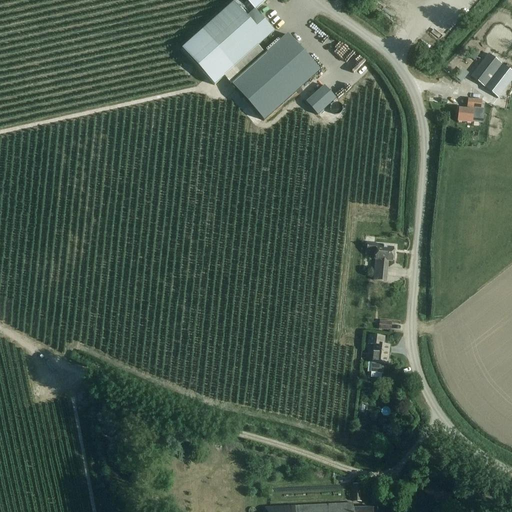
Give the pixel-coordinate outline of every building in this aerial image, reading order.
[(214,86),(273,34),(275,33),(256,11),(267,0),(238,0),(235,3),(182,50),(214,86)] [(444,20),(436,32),(442,36),(450,24),(444,20)] [(264,122),(320,71),(288,35),(232,86),(264,122)] [(490,54),(471,77),(485,88),(498,99),(511,82),(511,71),(504,65),(490,54)] [(343,55),(340,61),(357,69),(360,64),(343,55)] [(325,87),(306,103),(318,116),(336,99),(325,87)] [(458,109),(457,122),(472,124),(472,123),(483,124),(484,110),(481,110),(481,101),(464,99),(463,110),(458,109)] [(367,252),(376,253),(373,281),(387,283),(390,261),(394,262),(395,249),(384,248),(384,245),(368,243),(367,252)] [(391,331),(392,323),(380,322),(379,330),(391,331)] [(383,353),(384,345),(384,339),(369,337),(368,345),(374,346),(372,364),(371,372),(385,373),(386,365),(388,365),(389,353),(383,353)] [(47,396),(41,411),(48,414),(54,398),(47,396)] [(353,485),(353,497),(361,497),(362,485),(353,485)]
